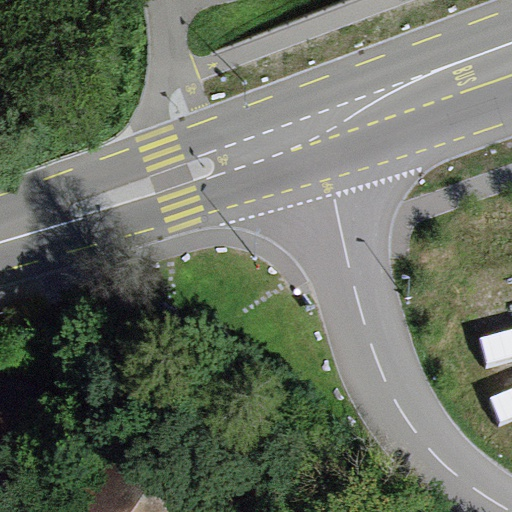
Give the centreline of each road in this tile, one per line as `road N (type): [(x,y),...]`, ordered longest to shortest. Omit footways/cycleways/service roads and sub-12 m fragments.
road 1 (residential): [(311,129),(380,367),(414,430),(474,491),(511,511)]
road 2 (primary): [(0,237),(311,129)]
road 3 (primary): [(311,129),(511,57)]
